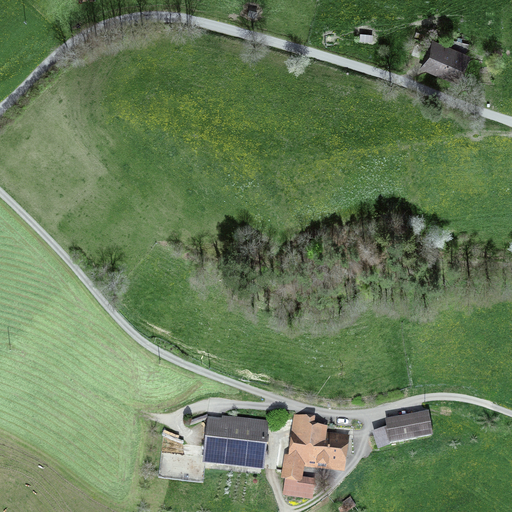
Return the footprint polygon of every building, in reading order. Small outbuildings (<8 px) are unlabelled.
[(258,13),(249,11),(248,16),(257,19),(258,13)] [(373,36),(360,34),(359,42),(373,43),(373,36)] [(446,73),(444,76),(455,80),(464,61),(431,47),(424,63),(446,73)] [(297,487),(301,460),(340,465),(343,441),(325,439),(326,428),(313,427),(313,423),(307,418),(295,417),(285,495),(308,497),(309,488),(297,487)] [(336,419),(336,429),(354,429),(354,420),(336,419)] [(390,444),(431,437),(428,419),(387,427),(387,431),(373,436),(378,448),(390,444)] [(210,423),(206,458),(262,464),(266,429),(210,423)] [(350,499),(337,508),(339,511),(340,511),(353,503),(350,499)]
